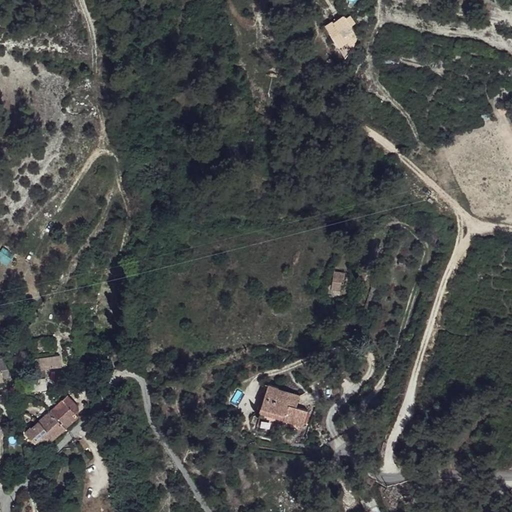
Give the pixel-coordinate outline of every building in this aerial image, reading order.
[(344,15),(334,21),(344,36),(353,29),(344,15)] [(334,271),(331,290),(342,291),(345,273),(334,271)] [(373,285),(367,302),(372,303),(378,286),(373,285)] [(54,347),(53,338),(28,342),(29,351),(54,347)] [(47,389),(44,369),(62,366),(60,356),(35,360),(36,369),(34,370),(35,379),(28,380),(29,392),(47,389)] [(82,370),(80,357),(73,359),(75,371),(82,370)] [(11,377),(8,369),(2,358),(0,358),(0,365),(3,379),(11,377)] [(268,384),(260,407),(285,415),(284,420),(303,426),(308,410),(296,407),(299,399),(280,392),(280,391),(279,388),(277,387),(268,384)] [(300,395),(279,389),(280,391),(280,392),(299,399),(300,395)] [(68,395),(31,428),(30,427),(22,436),(26,441),(25,442),(24,445),(24,450),(24,452),(29,456),(39,446),(41,449),(78,416),(76,414),(79,411),(78,406),(68,395)] [(284,420),(285,415),(260,407),(259,412),(284,420)] [(373,496),(361,501),(365,511),(377,506),(373,496)]
